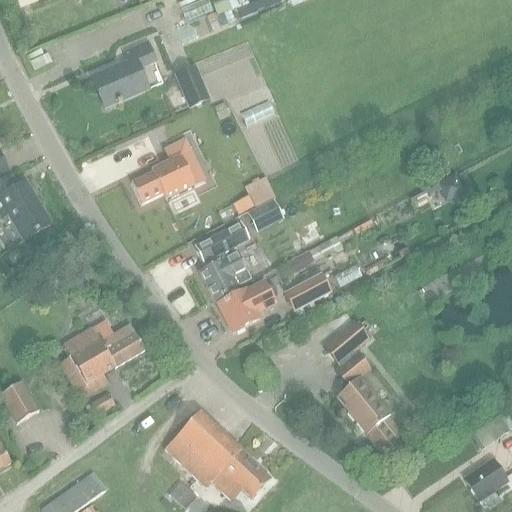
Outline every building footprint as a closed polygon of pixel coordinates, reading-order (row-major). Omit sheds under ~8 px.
[(210,0),(217,16),(237,9),(238,9),(238,7),(248,4),(246,0),(210,0)] [(238,9),(237,9),(241,17),(281,0),(257,0),(248,4),(238,7),(238,9)] [(123,54),(127,64),(92,79),(105,110),(148,91),(139,70),(155,63),(147,44),(123,54)] [(47,55),(29,63),(33,72),(51,64),(47,55)] [(175,78),(188,110),(208,102),(195,70),(175,78)] [(223,106),(215,110),(220,120),(229,116),(223,106)] [(152,175),(130,185),(141,207),(162,197),(165,203),(194,189),(180,160),(191,154),(184,142),(163,152),(168,164),(150,172),(152,175)] [(456,175),(438,185),(447,202),(465,192),(456,175)] [(0,184),(0,201),(24,241),(50,226),(25,184),(17,189),(10,178),(0,184)] [(261,180),(246,188),(255,206),(256,208),(272,200),(274,199),(263,179),(261,180)] [(256,208),(247,213),(257,233),(282,220),(272,200),(256,208)] [(370,220),(352,230),(355,235),(373,226),(370,220)] [(246,224),(194,251),(204,270),(199,272),(215,302),(239,289),(238,288),(253,280),(237,251),(237,252),(235,249),(254,239),(246,224)] [(290,270),(293,275),(336,253),(335,252),(341,249),(339,245),(337,240),(331,243),(330,242),(308,253),(308,252),(287,263),(290,270)] [(363,270),(366,276),(381,268),(378,263),(363,270)] [(284,295),(293,313),(329,294),(320,277),(284,295)] [(259,320),(256,315),(274,305),(263,284),(245,294),(244,292),(218,306),(232,334),(259,320)] [(82,299),(74,304),(80,313),(88,308),(82,299)] [(103,377),(145,352),(129,326),(113,336),(105,322),(92,330),(91,329),(62,347),(91,396),(108,386),(103,377)] [(353,324),(322,350),(337,367),(368,342),(353,324)] [(335,400),(385,462),(401,449),(395,442),(402,437),(387,418),(389,417),(359,380),(369,372),(356,356),(335,374),(347,389),(335,400)] [(1,398),(16,425),(37,412),(22,385),(1,398)] [(471,435),(469,436),(473,442),(479,452),(484,450),(511,430),(511,422),(506,412),(471,435)] [(270,481),(235,448),(200,414),(164,452),(205,491),(211,484),(231,503),(242,492),(251,500),(270,481)] [(0,471),(13,464),(0,441),(0,471)] [(463,480),(478,503),(507,484),(491,461),(463,480)] [(41,511),(77,511),(105,492),(102,487),(92,474),(41,511)] [(180,485),(169,498),(185,511),(196,499),(180,485)]
